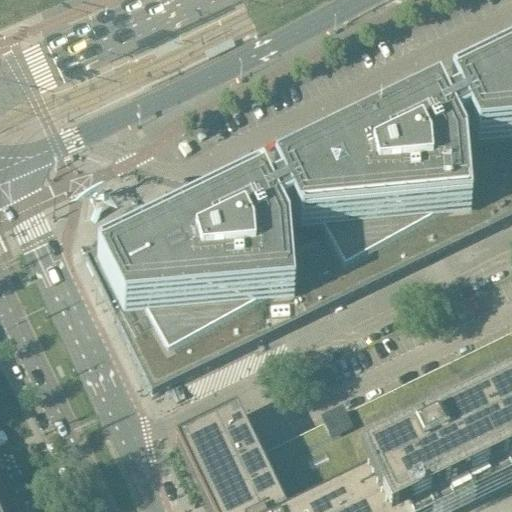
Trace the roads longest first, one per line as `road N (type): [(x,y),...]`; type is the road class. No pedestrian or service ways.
road 1 (residential): [(81,139),(179,175),(511,15)]
road 2 (primary): [(81,139),(384,0)]
road 3 (residential): [(244,383),(267,429),(511,311)]
road 4 (residential): [(511,254),(244,383)]
road 5 (tertiary): [(125,439),(5,177)]
road 6 (tertiary): [(0,306),(103,511)]
road 7 (primary): [(192,0),(0,87)]
road 8 (residential): [(125,439),(244,383)]
